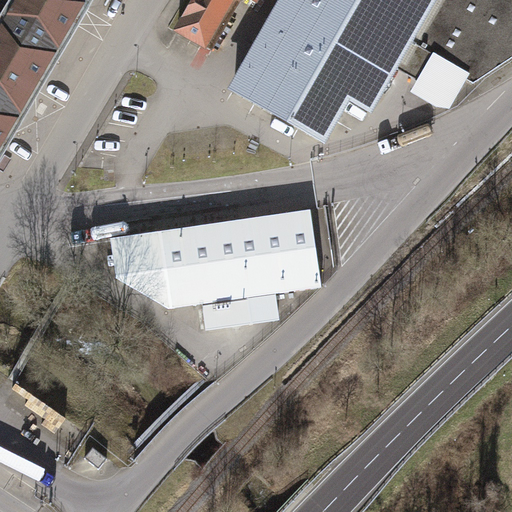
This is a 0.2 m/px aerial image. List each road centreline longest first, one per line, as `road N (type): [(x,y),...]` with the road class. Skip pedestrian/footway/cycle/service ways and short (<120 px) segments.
road 1 (unclassified): [(122,511),(166,456),(511,116)]
road 2 (primary): [(511,327),(323,511)]
